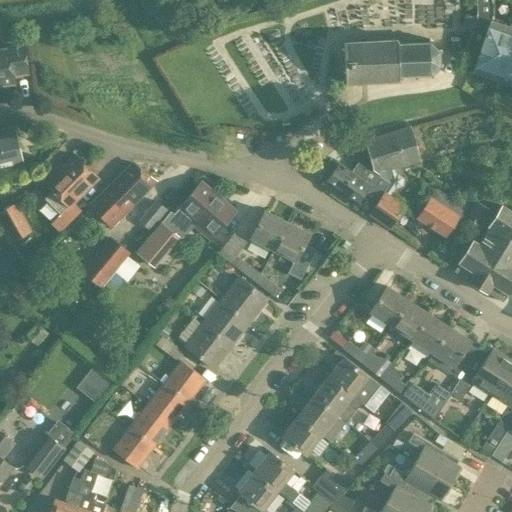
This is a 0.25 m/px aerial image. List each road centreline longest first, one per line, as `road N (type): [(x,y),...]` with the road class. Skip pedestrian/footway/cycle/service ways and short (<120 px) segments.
road 1 (residential): [(178,511),(181,496),(379,240)]
road 2 (unclassified): [(0,111),(251,167)]
road 3 (residential): [(379,240),(511,327)]
road 4 (residential): [(251,167),(303,188),(379,240)]
